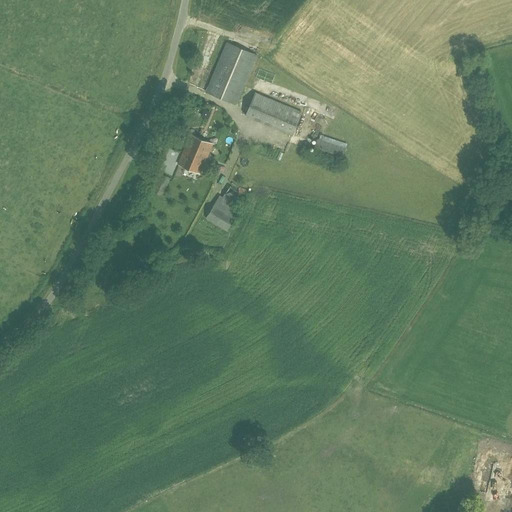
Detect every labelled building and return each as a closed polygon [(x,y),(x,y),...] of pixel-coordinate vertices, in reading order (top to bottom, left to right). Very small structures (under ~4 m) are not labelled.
[(257,55),(227,43),(207,92),(236,104),(257,55)] [(303,111),(255,91),(245,115),(293,135),(303,111)] [(185,148),(207,157),(213,144),(191,134),(185,148)] [(342,162),(346,148),(318,138),(313,152),(342,162)] [(207,157),(185,148),(178,164),(201,173),(207,157)] [(170,178),(159,173),(151,190),(162,195),(170,178)] [(233,182),(223,197),(220,195),(206,218),(227,231),(241,208),(238,206),(248,191),(233,182)] [(511,450),(498,485),(511,490),(511,450)] [(436,497),(444,503),(436,511),(457,511),(463,505),(456,500),(465,488),(477,486),(476,474),(450,478),(436,497)]
